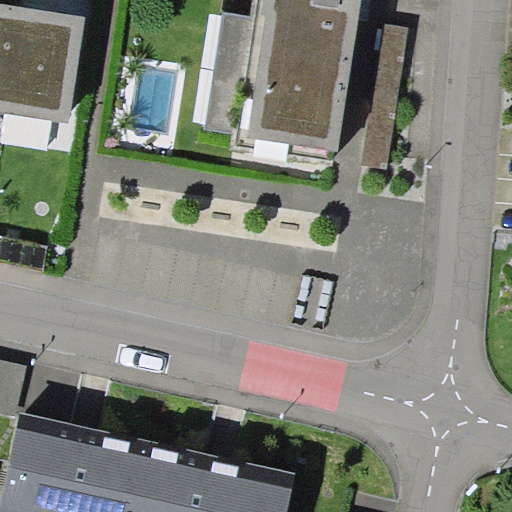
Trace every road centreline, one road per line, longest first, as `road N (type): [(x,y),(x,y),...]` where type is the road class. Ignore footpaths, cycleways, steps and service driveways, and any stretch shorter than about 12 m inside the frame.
road 1 (residential): [(454,0),(413,409)]
road 2 (residential): [(64,325),(413,409)]
road 3 (residential): [(64,325),(97,0)]
